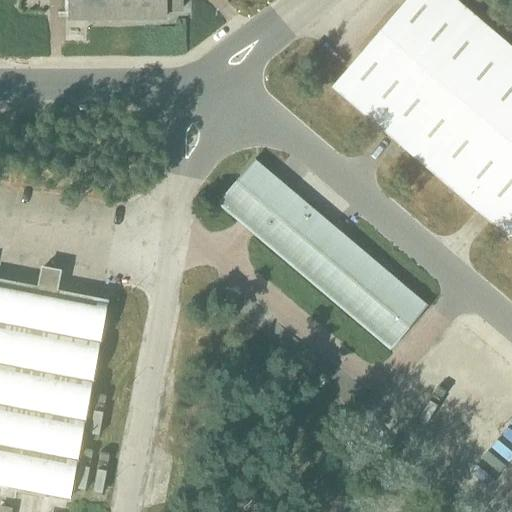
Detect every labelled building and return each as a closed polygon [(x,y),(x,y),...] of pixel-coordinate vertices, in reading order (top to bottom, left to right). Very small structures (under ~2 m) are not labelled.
[(69,0),(70,2),(70,17),(165,17),(165,9),(181,9),(181,0),(69,0)] [(406,0),(349,68),(332,87),(384,131),(396,142),(402,147),(477,211),(489,221),(511,240),(511,48),(455,0),(406,0)] [(15,142),(27,143),(28,123),(16,123),(15,142)] [(254,159),(217,203),(238,221),(252,232),(390,349),(427,306),(341,233),(332,225),(291,190),(273,175),(254,159)] [(0,487),(1,487),(0,493),(0,494),(14,498),(15,490),(69,501),(108,300),(57,290),(61,270),(41,266),(37,286),(0,278),(0,487)]
